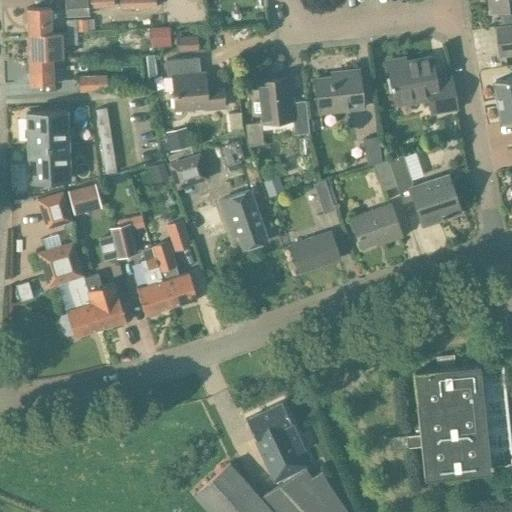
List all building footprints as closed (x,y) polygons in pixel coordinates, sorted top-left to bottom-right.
[(64,0),(66,16),(88,15),(87,0),(64,0)] [(155,0),(119,0),(120,8),(155,7),(155,0)] [(511,0),(491,0),(493,11),(503,10),(505,26),(499,27),(502,54),(511,53),(511,0)] [(51,31),(50,7),(27,8),(28,33),(51,32),(51,31)] [(153,45),(170,44),(169,28),(152,28),(153,45)] [(29,57),(52,57),(63,56),(62,44),(77,44),(77,31),(66,31),(51,31),(51,32),(28,33),(29,57)] [(176,36),(176,51),(199,50),(198,49),(205,48),(205,35),(198,35),(197,35),(176,36)] [(52,57),(29,57),(30,84),(53,83),(53,81),(63,81),(62,57),(63,57),(63,56),(52,57)] [(167,77),(173,76),(176,109),(207,106),(207,108),(224,107),(222,84),(205,85),(204,72),(200,73),(198,57),(166,59),(167,77)] [(396,104),(428,98),(430,112),(457,108),(451,76),(435,79),(431,57),(406,62),(405,58),(388,61),(396,104)] [(331,77),(316,78),(319,112),(363,107),(359,70),(331,73),(331,77)] [(78,91),(106,90),(105,74),(78,76),(78,91)] [(511,76),(497,79),(504,123),(511,121),(511,76)] [(304,100),(292,102),(289,77),(257,81),(262,123),(292,119),(294,134),(309,133),(304,100)] [(99,125),(109,123),(107,107),(96,109),(99,125)] [(33,129),(67,127),(66,110),(27,111),(28,128),(33,128),(33,129)] [(228,113),(230,129),(242,128),(240,112),(228,113)] [(109,123),(99,125),(101,140),(112,139),(109,123)] [(29,146),(68,144),(67,127),(33,129),(33,135),(28,136),(29,146)] [(170,151),(189,146),(186,132),(167,136),(170,151)] [(363,138),(366,165),(381,160),(378,136),(363,138)] [(112,139),(101,140),(104,156),(114,154),(112,139)] [(219,147),(226,167),(244,160),(237,140),(219,147)] [(34,163),(69,161),(68,144),(29,146),(29,156),(34,156),(34,163)] [(200,152),(167,163),(176,188),(208,178),(200,152)] [(106,173),(117,171),(114,154),(104,156),(106,173)] [(402,202),(414,198),(422,220),(441,214),(442,218),(460,212),(448,175),(414,186),(403,154),(388,159),(397,185),(396,185),(402,202)] [(388,159),(372,164),(381,190),(396,185),(397,185),(388,159)] [(69,161),(34,163),(34,164),(30,164),(30,181),(70,179),(69,161)] [(313,183),(323,214),(335,210),(333,203),(337,202),(329,180),(325,182),(324,179),(313,183)] [(100,206),(94,182),(68,189),(74,213),(100,206)] [(267,240),(256,207),(249,187),(217,199),(231,237),(238,234),(243,248),(267,240)] [(72,220),(63,191),(38,199),(48,227),(72,220)] [(362,247),(384,239),(386,241),(402,235),(390,203),(351,217),(362,247)] [(109,227),(111,234),(112,234),(117,256),(136,251),(131,229),(144,226),(141,214),(117,220),(118,225),(109,227)] [(165,224),(175,250),(190,245),(181,219),(165,224)] [(330,231),(291,244),(300,271),(339,258),(330,231)] [(189,272),(179,275),(168,240),(153,244),(163,280),(171,306),(197,297),(189,272)] [(87,288),(85,276),(83,268),(82,268),(74,241),(39,252),(49,285),(67,279),(75,307),(66,310),(67,313),(61,314),(59,319),(63,332),(68,334),(73,333),(74,336),(99,328),(87,288)] [(171,306),(163,280),(153,244),(151,245),(152,247),(142,250),(144,259),(139,260),(147,285),(137,288),(145,314),(171,306)] [(97,272),(85,276),(87,288),(99,328),(126,320),(118,294),(105,298),(97,272)] [(423,463),(424,477),(490,471),(490,467),(511,464),(511,451),(508,411),(503,365),(480,368),(479,363),(454,366),(453,357),(437,359),(438,368),(413,370),(420,434),(387,438),(388,450),(395,449),(397,466),(423,463)] [(282,402),(246,419),(255,438),(253,439),(272,480),(273,479),(275,482),(311,464),(291,421),(282,402)] [(260,496),(229,462),(193,494),(208,511),(349,511),(321,470),(311,476),(306,467),(260,496)]
